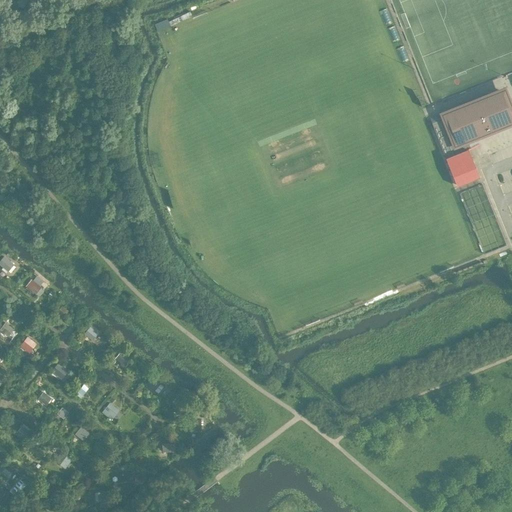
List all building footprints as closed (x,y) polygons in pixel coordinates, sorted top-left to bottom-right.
[(167,19),(154,24),(156,28),(157,31),(168,26),(192,16),(191,14),(190,11),(168,21),(167,19)] [(438,118),(453,156),(470,149),(467,139),(511,120),(511,115),(503,92),(438,118)] [(14,264),(4,256),(0,261),(0,264),(8,271),(14,264)] [(42,287),(32,279),(26,286),(36,294),(42,287)] [(61,320),(66,314),(58,308),(53,314),(61,320)] [(0,329),(7,336),(13,328),(5,322),(0,328),(0,329)] [(89,327),(83,335),(91,341),(97,333),(89,327)] [(26,350),(33,341),(27,336),(20,345),(26,350)] [(127,362),(130,359),(121,351),(115,359),(120,363),(120,365),(125,368),(128,365),(127,362)] [(67,372),(57,364),(51,371),(61,379),(67,372)] [(152,377),(147,383),(155,390),(160,383),(152,377)] [(83,385),(77,391),(82,395),(87,388),(83,385)] [(46,405),(52,398),(44,392),(38,399),(46,405)] [(111,417),(116,410),(108,403),(102,410),(111,417)] [(63,407),(58,414),(62,417),(67,411),(63,407)] [(193,429),(201,429),(200,421),(192,421),(193,429)] [(83,424),(78,431),(83,435),(88,428),(83,424)] [(32,432),(23,425),(18,431),(28,438),(32,432)] [(162,444),(162,452),(171,451),(170,443),(162,444)] [(61,452),(57,457),(64,462),(68,457),(61,452)] [(123,473),(123,481),(132,481),(131,473),(123,473)] [(26,485),(19,479),(12,487),(20,493),(26,485)] [(97,493),(98,501),(106,500),(106,492),(97,493)]
